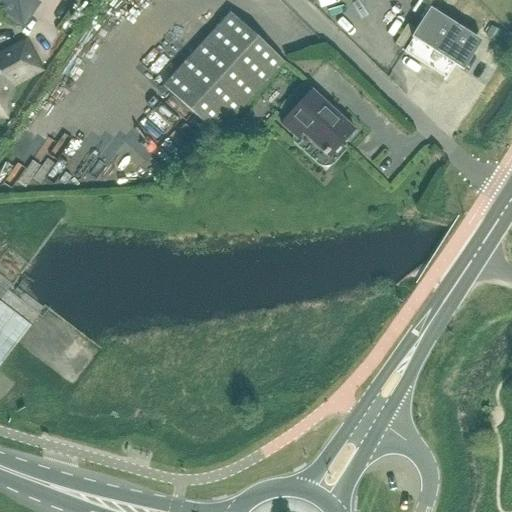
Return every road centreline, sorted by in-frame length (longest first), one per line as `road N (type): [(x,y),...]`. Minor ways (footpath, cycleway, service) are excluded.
road 1 (unclassified): [(292,0),(466,168),(510,197)]
road 2 (tertiary): [(418,341),(510,197)]
